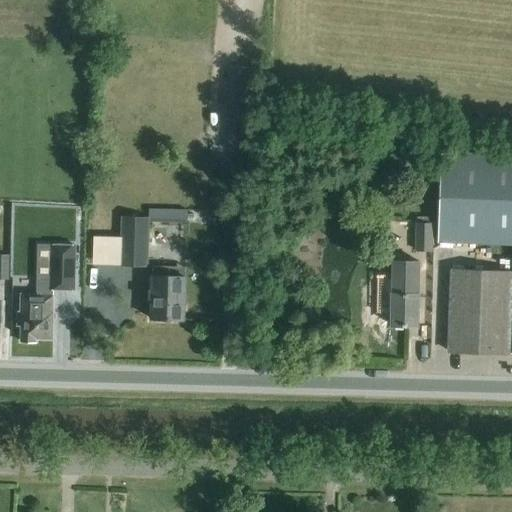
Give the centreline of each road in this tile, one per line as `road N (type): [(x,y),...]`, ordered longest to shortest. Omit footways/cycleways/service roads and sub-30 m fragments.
road 1 (secondary): [(0,378),(511,392)]
road 2 (unclassified): [(0,465),(511,479)]
